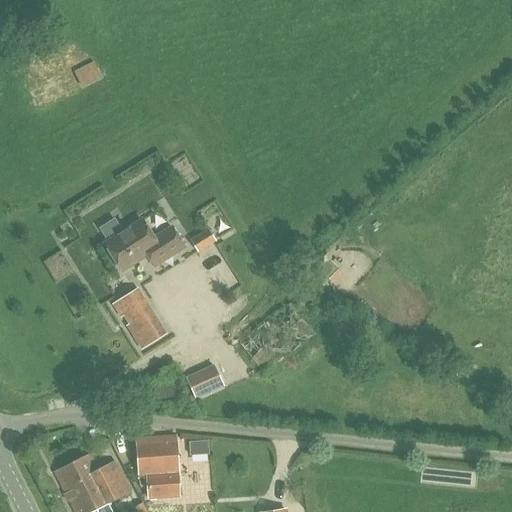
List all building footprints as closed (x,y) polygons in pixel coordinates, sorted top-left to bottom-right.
[(83,87),(101,78),(94,64),(76,72),(83,87)] [(152,251),(160,262),(184,247),(172,228),(154,239),(142,221),(123,233),(114,219),(100,228),(108,242),(105,244),(122,271),(146,255),(152,251)] [(216,242),(209,230),(192,241),(199,252),(216,242)] [(331,320),(320,308),(305,290),(290,303),(239,343),(265,376),(315,334),(331,320)] [(132,324),(149,314),(142,302),(125,313),(132,324)] [(223,386),(213,365),(187,377),(197,398),(223,386)] [(156,399),(179,395),(177,384),(154,388),(156,399)] [(146,478),(147,486),(148,498),(169,497),(180,496),(179,475),(176,437),(136,439),(139,478),(146,478)] [(98,471),(95,464),(91,456),(92,456),(91,454),(55,473),(75,511),(91,511),(103,506),(113,501),(113,500),(129,492),(114,463),(98,471)]
